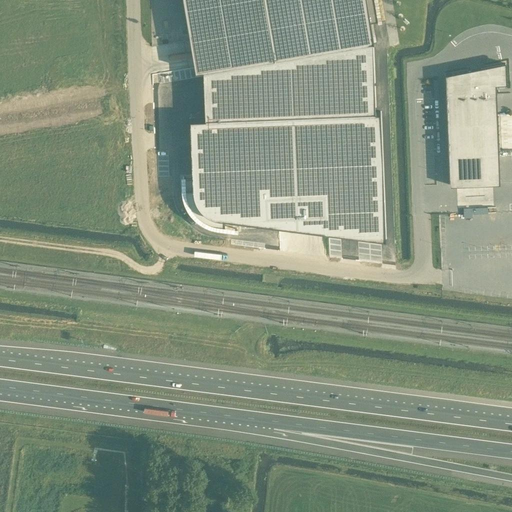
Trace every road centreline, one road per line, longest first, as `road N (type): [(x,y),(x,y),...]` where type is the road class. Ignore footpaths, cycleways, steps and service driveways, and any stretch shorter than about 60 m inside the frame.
road 1 (unclassified): [(460,281),(169,247),(156,239),(146,222),(134,0)]
road 2 (motorway): [(511,423),(0,359)]
road 3 (motorway): [(0,387),(271,422)]
road 4 (motorway): [(271,422),(362,450),(511,479)]
road 5 (motorway): [(271,422),(511,452)]
road 6 (track): [(0,238),(119,254),(141,267),(157,263),(169,247)]
